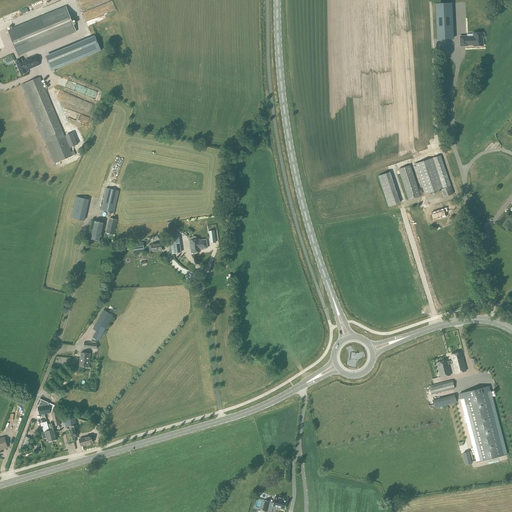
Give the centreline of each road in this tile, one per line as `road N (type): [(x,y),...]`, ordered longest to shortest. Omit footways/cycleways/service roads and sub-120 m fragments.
road 1 (secondary): [(0,485),(238,415),(302,385)]
road 2 (tertiary): [(332,297),(295,176),(276,0)]
road 3 (unknown): [(455,147),(435,152),(427,0)]
